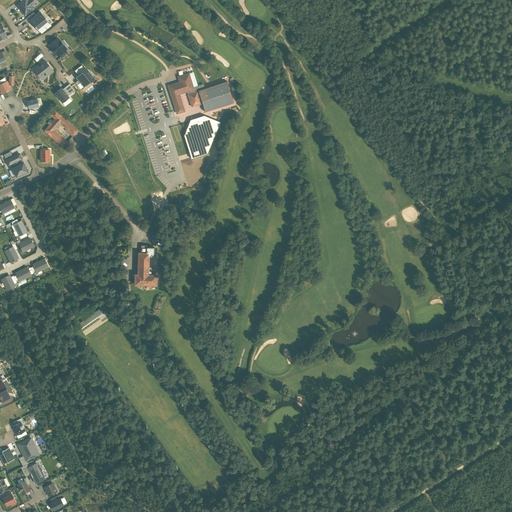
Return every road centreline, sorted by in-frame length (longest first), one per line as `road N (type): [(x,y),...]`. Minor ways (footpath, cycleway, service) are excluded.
road 1 (track): [(449,236),(271,0)]
road 2 (residential): [(40,175),(124,93),(172,74)]
road 3 (track): [(511,434),(394,511)]
road 4 (track): [(445,0),(328,77)]
